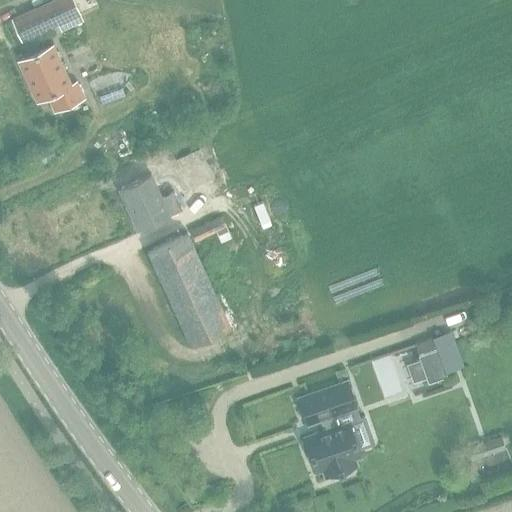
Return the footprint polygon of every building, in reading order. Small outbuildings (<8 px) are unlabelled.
[(80,14),(73,0),(51,0),(11,19),(21,41),(80,14)] [(55,111),(84,98),(76,81),(71,84),(52,44),(17,60),(36,101),(47,96),(55,111)] [(188,189),(212,178),(199,149),(175,159),(188,189)] [(173,195),(182,191),(176,177),(179,176),(175,167),(163,173),(173,195)] [(137,230),(170,215),(151,174),(118,189),(137,230)] [(219,243),(230,238),(220,216),(190,230),(195,241),(214,232),(219,243)] [(268,275),(287,266),(267,223),(248,231),(268,275)] [(190,345),(230,327),(187,234),(147,252),(190,345)] [(419,355),(429,383),(445,378),(435,350),(419,355)] [(353,458),(360,455),(349,421),(335,426),(331,415),(356,406),(347,380),(298,398),(307,423),(320,419),(324,430),(304,437),(316,471),(322,469),(325,476),(356,465),(353,458)] [(471,460),(505,448),(501,437),(467,448),(471,460)]
